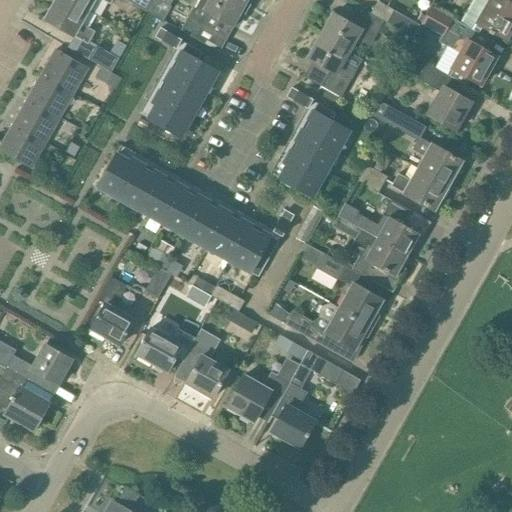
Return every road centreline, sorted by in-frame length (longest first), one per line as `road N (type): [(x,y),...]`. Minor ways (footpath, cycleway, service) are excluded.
road 1 (residential): [(335,511),(511,201)]
road 2 (residential): [(49,480),(107,399),(138,403),(334,511)]
road 3 (residential): [(219,184),(263,106),(263,64),(298,0)]
